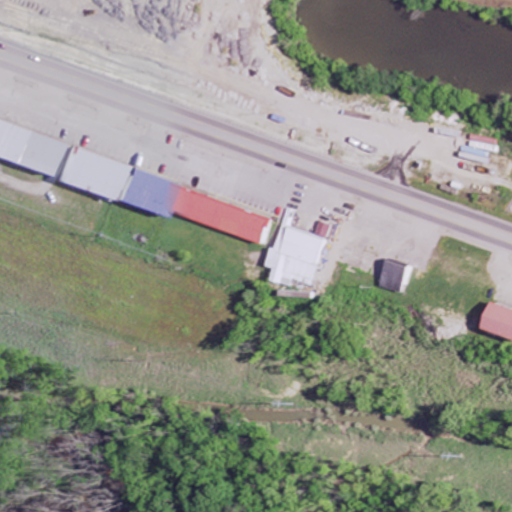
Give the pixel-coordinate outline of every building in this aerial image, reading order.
[(0,120),(64,144),(52,176),(0,156),(0,120)] [(73,146),(128,166),(116,200),(61,180),(73,146)] [(132,167),(280,219),(271,243),(171,208),(168,215),(121,199),(132,167)] [(327,236),(338,240),(343,227),(331,223),(327,236)] [(299,227),(337,240),(328,265),(290,252),(299,227)] [(402,259),(425,267),(417,290),(394,282),(402,259)] [(511,300),(511,330),(503,327),(511,300)]
